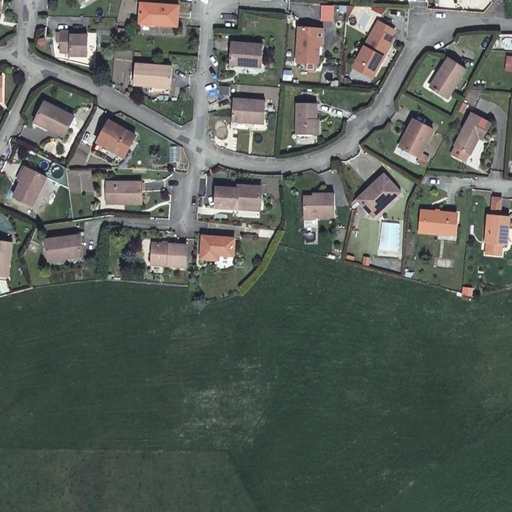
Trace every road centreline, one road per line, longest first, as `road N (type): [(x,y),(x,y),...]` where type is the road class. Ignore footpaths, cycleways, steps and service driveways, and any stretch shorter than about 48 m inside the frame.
road 1 (residential): [(496,24),(457,23),(416,41),(375,108),(339,145),(244,162),(196,143)]
road 2 (residential): [(196,143),(99,86),(25,62)]
road 3 (residential): [(196,143),(213,0)]
